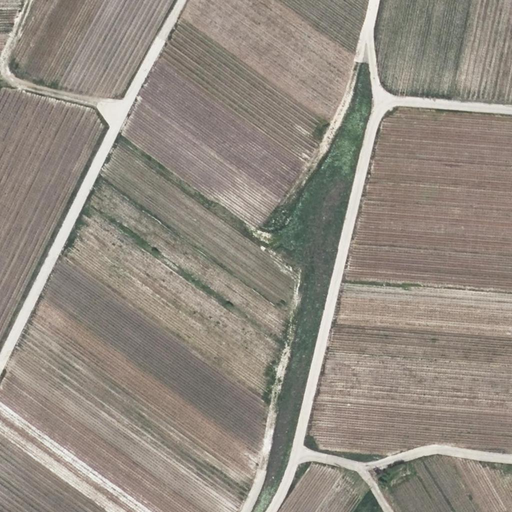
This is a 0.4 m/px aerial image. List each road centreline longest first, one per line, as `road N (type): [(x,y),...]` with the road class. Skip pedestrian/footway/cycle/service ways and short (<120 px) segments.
road 1 (unclassified): [(296,453),(380,94),(511,107)]
road 2 (track): [(0,355),(180,0)]
road 3 (track): [(120,110),(25,85),(5,72),(1,52),(23,0)]
road 4 (unclassified): [(367,469),(436,446),(511,456)]
